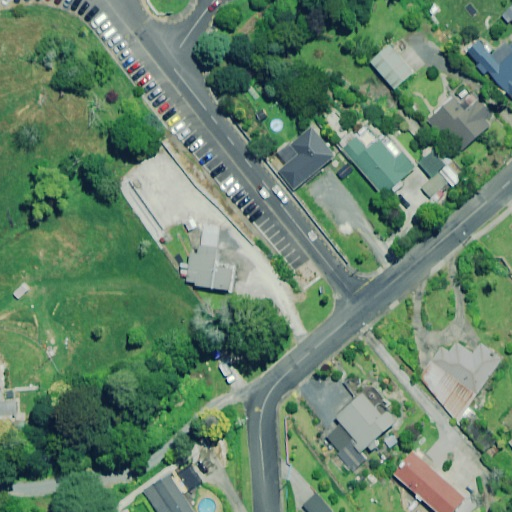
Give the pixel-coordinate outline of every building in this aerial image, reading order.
[(511,8),(502,17),(509,24),(511,21),(511,8)] [(424,65),(400,38),(371,63),(395,90),(424,65)] [(511,47),(507,42),(493,55),(479,41),(468,51),(479,63),(475,67),(485,77),(489,74),(511,99),(511,47)] [(464,106),(454,95),(444,105),(446,106),(443,109),(442,107),(434,114),(436,115),(429,122),(460,155),(492,126),(486,119),(492,113),(476,95),(464,106)] [(339,153),(308,114),(299,121),(303,127),(300,129),(303,134),(289,145),(298,156),(278,172),(293,190),(339,153)] [(362,141),(366,138),(360,132),(357,135),(354,132),(338,145),(383,196),(417,167),(395,142),(388,148),(381,140),(370,150),(362,141)] [(462,180),(436,151),(420,164),(432,178),(422,187),(432,199),(449,183),(454,188),(462,180)] [(183,223),(188,234),(199,228),(194,217),(183,223)] [(178,262),(177,268),(182,269),(181,275),(189,276),(188,282),(197,284),(197,286),(232,292),(236,266),(217,263),(223,228),(204,225),(200,256),(192,255),(191,264),(178,262)] [(443,347),(418,378),(461,427),(473,411),(470,408),(507,361),(483,342),(473,354),(458,342),(450,353),(443,347)] [(0,423),(0,428),(25,427),(25,413),(20,413),(19,398),(5,399),(3,362),(0,361),(0,423)] [(373,452),(381,445),(397,431),(393,426),(398,422),(389,412),(383,417),(363,394),(336,418),(316,435),(334,456),(336,455),(352,473),(366,460),(365,458),(373,452)] [(400,443),(393,435),(385,443),(391,450),(400,443)] [(395,475),(417,495),(416,497),(422,503),(424,501),(436,511),(456,511),(471,496),(418,449),(395,475)] [(203,483),(192,466),(179,474),(180,476),(178,478),(174,472),(144,491),(157,511),(195,511),(185,495),(187,493),(185,489),(187,488),(189,492),(203,483)] [(334,511),(319,493),(303,506),(308,511),(334,511)]
